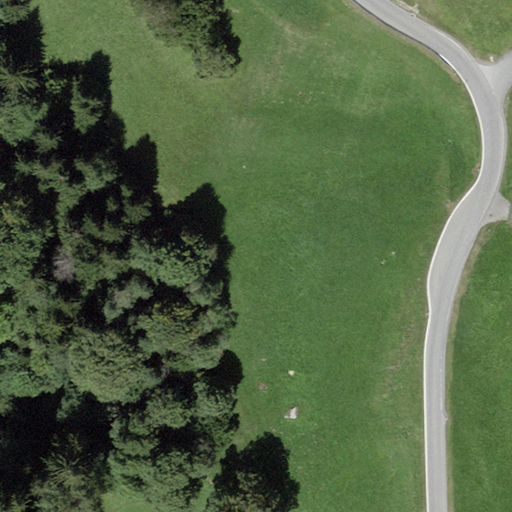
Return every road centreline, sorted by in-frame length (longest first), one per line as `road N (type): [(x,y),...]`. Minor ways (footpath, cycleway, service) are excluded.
road 1 (tertiary): [(436,511),(441,295),(490,184),(498,142),(487,93)]
road 2 (tertiary): [(487,93),(460,54),(372,0)]
